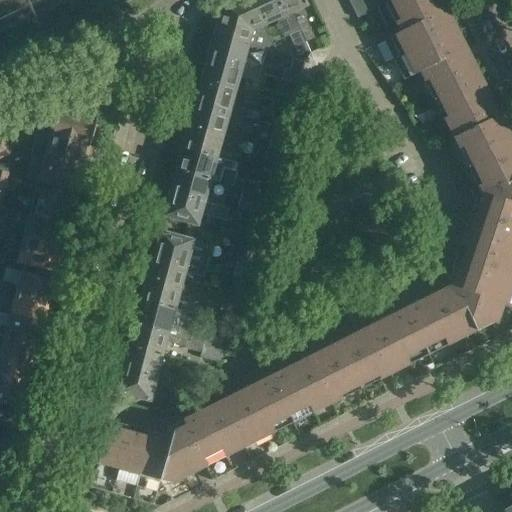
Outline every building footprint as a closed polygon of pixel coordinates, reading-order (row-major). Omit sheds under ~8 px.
[(221,9),(213,37),(247,47),(270,53),(272,47),(263,27),(250,0),(235,0),(224,5),(221,9)] [(250,0),(263,27),(276,21),(284,38),(292,34),(276,0),(250,0)] [(276,0),(292,34),(300,31),(292,13),(306,7),(302,0),(276,0)] [(367,0),(347,0),(357,19),(358,19),(368,14),(362,3),(367,0)] [(433,0),(392,0),(392,1),(376,8),(386,29),(395,24),(399,33),(391,38),(400,57),(450,32),(433,0)] [(474,81),(450,32),(400,57),(411,77),(419,73),(424,83),(431,79),(440,98),(474,81)] [(210,50),(207,60),(259,75),(262,66),(243,61),(247,47),(213,37),(213,39),(210,41),(209,47),(210,50)] [(202,71),(200,78),(201,80),(201,82),(234,92),(238,78),(257,83),(259,75),(207,60),(205,69),(202,71)] [(300,73),(286,70),(283,81),(297,84),(300,73)] [(450,154),(499,129),(474,81),(440,98),(464,146),(450,153),(450,154)] [(197,96),(195,104),(246,119),(249,111),(230,106),(234,92),(201,82),(200,85),(197,86),(196,92),(197,96)] [(189,116),(188,122),(189,124),(188,127),(222,136),(225,122),(244,128),(246,119),(195,104),(192,113),(189,116)] [(54,125),(51,136),(89,146),(90,143),(96,144),(100,127),(95,126),(97,116),(84,113),(83,119),(46,109),(43,122),(54,125)] [(273,126),(267,149),(276,151),(282,129),(273,126)] [(222,136),(188,127),(188,129),(185,130),(184,136),(185,140),(182,149),(234,163),(236,156),(218,150),(222,136)] [(511,155),(499,129),(450,154),(470,192),(478,188),(482,197),(511,183),(511,155)] [(83,169),(89,146),(51,136),(45,159),(83,169)] [(2,138),(0,138),(0,158),(9,154),(2,138)] [(177,161),(175,167),(176,170),(176,171),(209,181),(219,184),(223,170),(234,173),(237,164),(234,163),(182,149),(180,158),(177,161)] [(83,169),(45,159),(39,182),(77,192),(83,169)] [(0,188),(3,190),(7,174),(10,163),(0,166),(0,167),(0,188)] [(266,185),(268,173),(245,167),(242,179),(266,185)] [(172,184),(170,194),(221,209),(224,200),(205,195),(209,181),(176,171),(175,173),(173,175),(171,181),(172,184)] [(511,183),(482,197),(452,286),(455,292),(446,297),(446,295),(172,433),(169,444),(107,427),(96,464),(171,485),(206,467),(203,460),(240,441),(243,449),(254,443),(251,436),(327,398),(330,405),(341,400),(338,392),(461,330),(465,337),(476,332),(469,317),(490,324),(497,304),(506,307),(506,305),(502,304),(511,275),(511,183)] [(244,191),(239,208),(262,215),(267,198),(244,191)] [(30,216),(69,225),(75,202),(37,192),(30,216)] [(164,206),(163,212),(164,214),(163,217),(183,223),(196,226),(199,215),(224,222),(227,210),(221,209),(170,194),(167,204),(164,206)] [(25,239),(63,248),(69,225),(30,216),(25,239)] [(261,220),(248,216),(242,241),(254,244),(261,220)] [(159,233),(153,256),(204,270),(206,262),(210,247),(192,242),(159,233)] [(57,272),(63,248),(25,239),(19,262),(57,272)] [(248,266),(252,251),(236,246),(232,262),(248,266)] [(153,256),(147,278),(180,287),(184,273),(202,279),(204,270),(153,256)] [(0,290),(49,303),(54,282),(5,269),(2,282),(0,281),(0,290)] [(147,278),(141,300),(194,315),(196,306),(176,301),(180,287),(147,278)] [(217,297),(238,303),(244,281),(232,278),(230,286),(220,283),(217,297)] [(43,324),(49,303),(0,290),(0,299),(13,303),(10,316),(43,324)] [(141,300),(134,324),(204,344),(207,335),(192,331),(194,324),(191,324),(194,315),(141,300)] [(0,335),(38,346),(43,324),(10,316),(0,313),(0,335)] [(134,324),(128,347),(161,356),(165,344),(201,353),(199,359),(218,363),(221,349),(204,344),(134,324)] [(0,354),(0,358),(32,367),(38,346),(0,335),(0,344),(2,345),(0,354)] [(161,356),(128,347),(122,370),(174,384),(176,376),(157,371),(161,356)] [(0,381),(27,388),(32,367),(0,358),(0,381)] [(172,392),(174,384),(122,370),(116,393),(149,402),(153,387),(172,392)] [(0,404),(13,408),(14,408),(21,410),(27,388),(0,381),(0,404)] [(0,465),(12,444),(0,442),(0,465)] [(511,511),(511,496),(498,504),(502,511),(511,511)]
